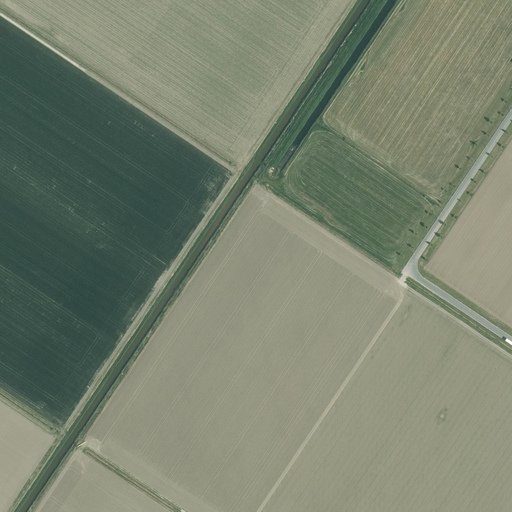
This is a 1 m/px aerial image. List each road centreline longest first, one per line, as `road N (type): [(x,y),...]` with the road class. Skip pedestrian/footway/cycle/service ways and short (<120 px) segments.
road 1 (unclassified): [(406,270),(511,113)]
road 2 (unclassified): [(406,270),(511,341)]
